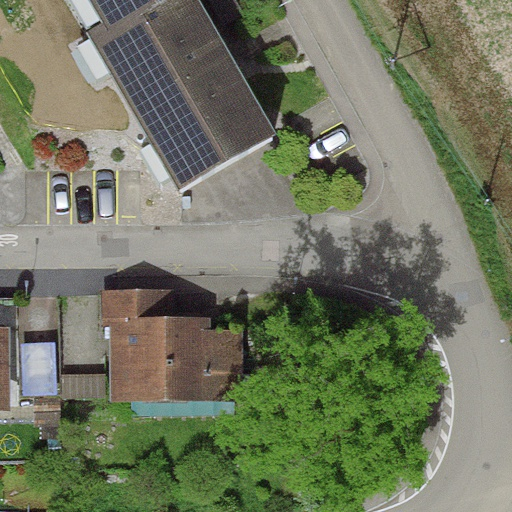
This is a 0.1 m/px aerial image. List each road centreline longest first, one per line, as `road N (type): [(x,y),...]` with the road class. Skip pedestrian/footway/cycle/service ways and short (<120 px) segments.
road 1 (residential): [(437,237),(0,251)]
road 2 (residential): [(437,237),(413,174),(315,0)]
road 3 (residential): [(477,485),(491,432),(487,375),(437,237)]
